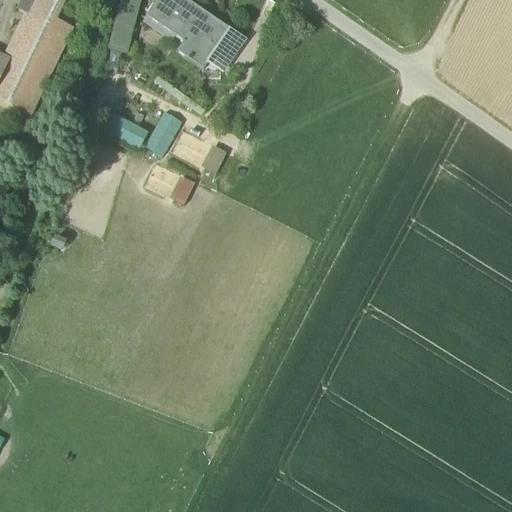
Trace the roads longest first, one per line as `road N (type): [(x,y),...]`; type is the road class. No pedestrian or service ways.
road 1 (track): [(417,78),(209,511)]
road 2 (track): [(324,17),(511,145)]
